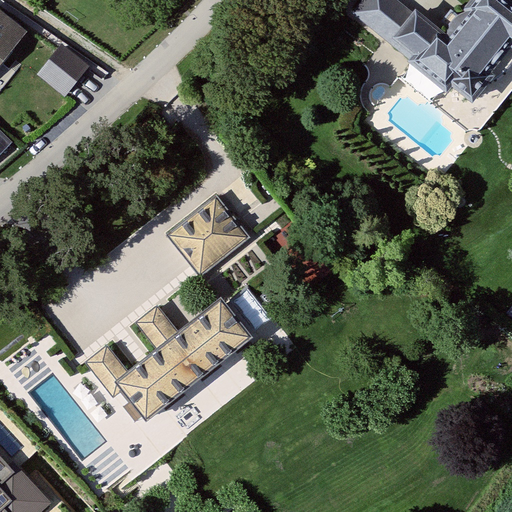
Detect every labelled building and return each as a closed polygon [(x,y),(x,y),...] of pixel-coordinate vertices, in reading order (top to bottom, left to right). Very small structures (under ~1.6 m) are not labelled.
[(511,0),(463,0),(440,32),(396,0),(365,0),(356,13),(472,99),(511,44),(511,0)] [(0,72),(30,34),(0,10),(0,72)] [(89,65),(63,45),(40,74),(66,94),(89,65)] [(0,150),(9,141),(0,132),(0,150)] [(250,238),(218,196),(170,232),(201,274),(250,238)] [(257,343),(222,297),(176,332),(156,306),(135,322),(155,350),(125,373),(108,351),(90,364),(115,397),(123,390),(149,424),(257,343)] [(40,511),(50,504),(0,448),(0,511),(40,511)]
